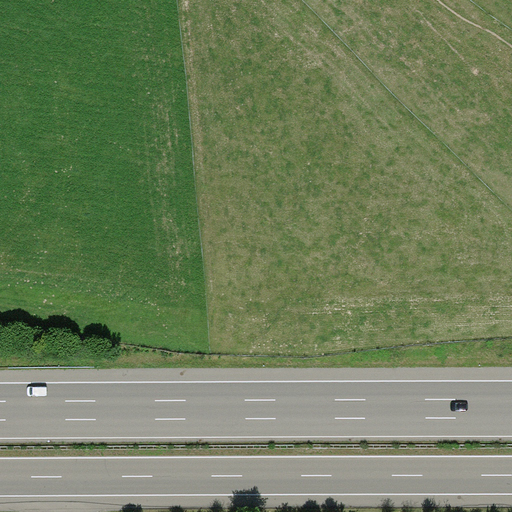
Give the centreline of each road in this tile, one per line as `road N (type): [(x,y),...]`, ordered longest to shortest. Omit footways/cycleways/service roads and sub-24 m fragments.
road 1 (motorway): [(0,477),(511,475)]
road 2 (motorway): [(511,408),(0,410)]
